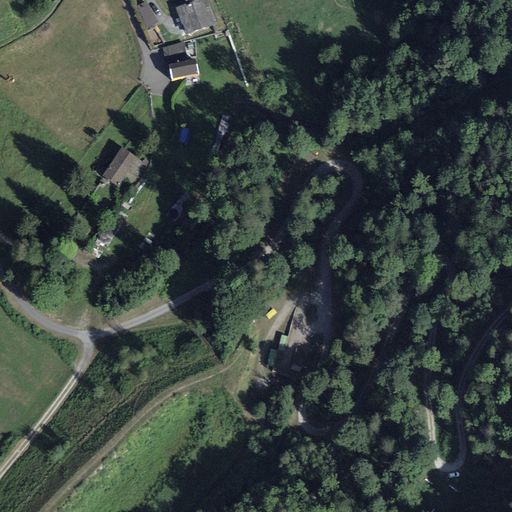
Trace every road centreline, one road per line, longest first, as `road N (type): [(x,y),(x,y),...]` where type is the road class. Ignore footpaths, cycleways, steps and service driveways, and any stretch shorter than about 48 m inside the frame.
road 1 (track): [(201,291),(283,233),(309,177),(348,166),(360,184),(329,247),(322,339),(300,421),(322,435),(351,418),(420,249),(439,246),(451,272),(435,314),(428,397),(434,460),(443,468),(459,462),(468,364),(511,310)]
road 2 (track): [(327,258),(341,258),(360,241),(474,83),(484,0)]
road 3 (residential): [(0,275),(56,327),(86,336),(201,291)]
road 4 (track): [(86,336),(102,270),(169,152)]
road 5 (track): [(86,336),(82,369),(0,473)]
